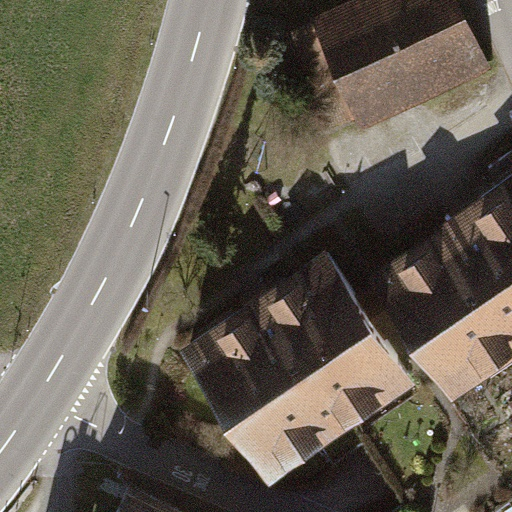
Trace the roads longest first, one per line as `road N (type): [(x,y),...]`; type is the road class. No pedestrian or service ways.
road 1 (tertiary): [(209,0),(144,198),(36,399)]
road 2 (residential): [(36,399),(273,511)]
